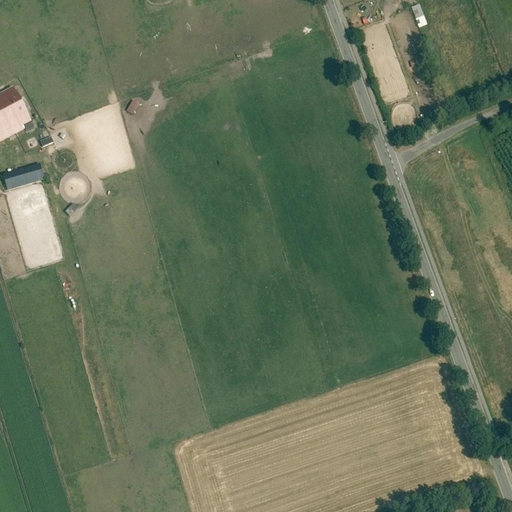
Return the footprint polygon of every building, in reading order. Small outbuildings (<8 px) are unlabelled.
[(0,92),(0,139),(33,123),(14,86),(0,92)] [(126,112),(133,116),(140,105),(132,101),(126,112)] [(2,169),(8,188),(49,175),(44,157),(2,169)] [(71,215),(77,208),(72,204),(66,211),(71,215)] [(57,271),(63,290),(75,286),(69,267),(57,271)]
